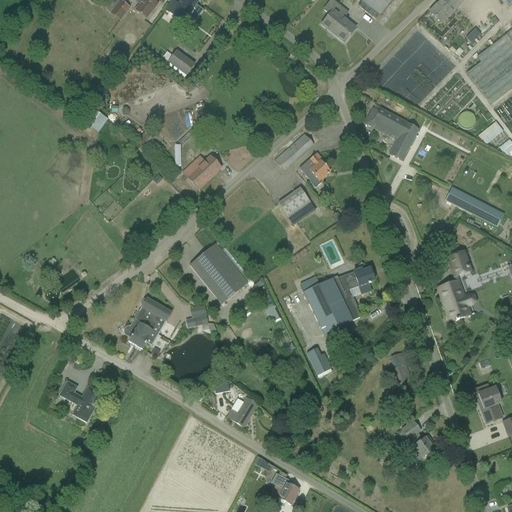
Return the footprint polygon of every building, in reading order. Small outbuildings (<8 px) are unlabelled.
[(118,0),(111,0),(104,9),(120,22),(130,8),(118,0)] [(146,21),(158,5),(150,0),(143,0),(143,1),(142,0),(139,0),(136,4),(139,6),(134,12),(146,21)] [(182,0),(178,6),(173,1),(165,12),(179,22),(185,14),(188,16),(198,2),(195,0),(182,0)] [(329,16),(321,26),(330,32),(335,35),(334,35),(343,42),(343,43),(344,44),(350,37),(349,36),(354,29),(343,20),(348,13),(331,0),(322,11),(329,16)] [(391,0),(363,0),(358,7),(376,21),(391,0)] [(442,0),(429,14),(442,26),(466,0),(442,0)] [(493,28),(498,24),(494,19),(489,22),(493,28)] [(511,35),(510,33),(476,59),(480,64),(465,75),(489,106),(511,88),(511,35)] [(471,45),(476,40),(470,34),(465,39),(471,45)] [(167,64),(185,78),(194,66),(176,52),(167,64)] [(459,92),(467,102),(474,97),(466,87),(459,92)] [(198,111),(205,109),(203,103),(196,106),(198,111)] [(364,124),(380,133),(390,116),(385,113),(374,107),(364,124)] [(474,125),(474,121),(474,120),(474,118),(472,115),(468,113),(465,113),(463,113),(461,114),(459,115),(458,117),(457,119),(457,122),(457,125),(460,128),(462,130),(465,130),(466,130),(469,130),(472,128),(474,125)] [(418,131),(390,116),(380,133),(396,142),(389,156),(402,162),(418,131)] [(104,117),(94,127),(101,134),(111,124),(104,117)] [(484,140),(486,142),(500,130),(495,123),(478,137),(481,142),(484,140)] [(147,131),(134,146),(142,154),(156,138),(147,131)] [(313,146),(304,136),(274,162),(283,172),(313,146)] [(502,150),(507,156),(511,151),(511,145),(511,144),(509,145),(510,147),(507,149),(506,147),(502,150)] [(321,184),(319,183),(330,173),(320,162),(322,161),(316,155),(299,170),(310,182),(309,183),(315,190),(321,184)] [(183,175),(197,190),(220,169),(210,158),(203,165),(198,160),(183,175)] [(497,229),(503,216),(450,188),(443,201),(497,229)] [(278,206),(288,221),(311,204),(300,190),(278,206)] [(337,213),(332,216),(336,222),(341,219),(337,213)] [(217,296),(240,277),(215,246),(191,265),(217,296)] [(450,323),(471,316),(468,309),(472,308),(475,304),(477,304),(474,296),(469,295),(464,297),(459,281),(458,278),(472,273),(465,253),(447,259),(455,284),(440,289),(447,309),(445,310),(450,323)] [(353,274),(344,277),(349,291),(358,288),(361,296),(371,292),(368,285),(370,285),(369,284),(374,282),(370,270),(362,273),(361,270),(353,273),(353,274)] [(319,286),(313,289),(303,293),(323,336),(362,318),(349,291),(344,277),(338,280),(337,277),(319,286)] [(313,289),(319,286),(316,278),(310,281),(313,289)] [(146,299),(133,322),(158,336),(170,314),(146,299)] [(192,310),(195,328),(207,325),(204,307),(192,310)] [(266,310),(273,323),(279,320),(273,307),(266,310)] [(133,322),(130,327),(127,328),(126,328),(125,330),(124,331),(124,333),(124,335),(125,336),(126,338),(128,338),(129,338),(131,338),(128,343),(142,351),(152,333),(133,322)] [(317,349),(306,354),(317,378),(332,371),(324,355),(320,357),(317,349)] [(401,391),(412,387),(401,354),(390,358),(401,391)] [(227,382),(213,385),(215,396),(230,393),(227,382)] [(77,389),(67,383),(59,397),(77,407),(72,417),(86,425),(102,396),(89,389),(83,400),(73,394),(77,389)] [(489,390),(488,386),(473,392),(476,391),(483,410),(481,411),(486,425),(503,419),(499,406),(502,405),(495,388),(489,390)] [(228,419),(243,428),(257,406),(247,399),(237,415),(232,412),(228,419)] [(511,436),(511,419),(503,423),(508,438),(511,436)] [(413,422),(401,431),(416,452),(412,455),(417,463),(434,451),(429,445),(432,443),(427,437),(422,441),(417,434),(420,432),(413,422)] [(271,432),(278,437),(283,430),(276,425),(271,432)] [(87,440),(83,443),(88,450),(92,448),(87,440)] [(271,474),(274,467),(258,460),(255,467),(271,474)] [(275,488),(271,496),(291,506),(298,491),(287,484),(287,483),(276,477),(275,477),(277,478),(273,486),(275,487),(274,488),(275,488)]
